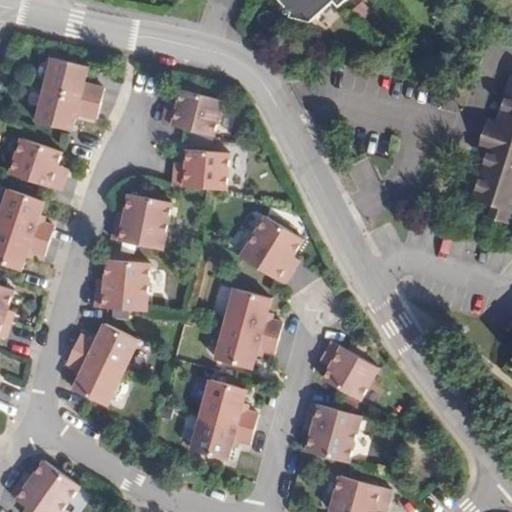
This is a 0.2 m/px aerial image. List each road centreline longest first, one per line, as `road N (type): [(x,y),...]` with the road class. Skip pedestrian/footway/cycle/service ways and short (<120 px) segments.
road 1 (tertiary): [(0,7),(211,50),(251,68),(396,323),(511,474)]
road 2 (residential): [(42,431),(42,359),(100,182),(127,148)]
road 3 (unknown): [(291,132),(329,107),(362,106),(449,132),(473,118)]
road 4 (residential): [(211,511),(142,490),(42,431)]
road 5 (residential): [(311,344),(268,511)]
